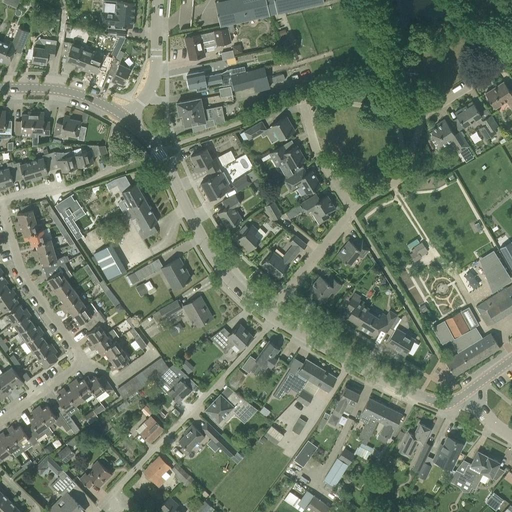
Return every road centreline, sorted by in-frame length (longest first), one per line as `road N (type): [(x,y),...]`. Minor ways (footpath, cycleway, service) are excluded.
road 1 (residential): [(103,503),(274,320)]
road 2 (tertiary): [(266,315),(210,256),(168,170),(127,120)]
road 3 (residential): [(349,208),(403,173),(431,108),(511,50)]
road 4 (tertiary): [(467,392),(435,402),(274,320)]
road 5 (residential): [(80,363),(19,269),(0,203)]
road 6 (residential): [(266,315),(349,208)]
road 7 (tertiary): [(127,120),(67,91),(0,88)]
road 8 (unclassified): [(127,120),(154,73),(156,0)]
road 9 (residential): [(349,208),(318,155),(300,95)]
